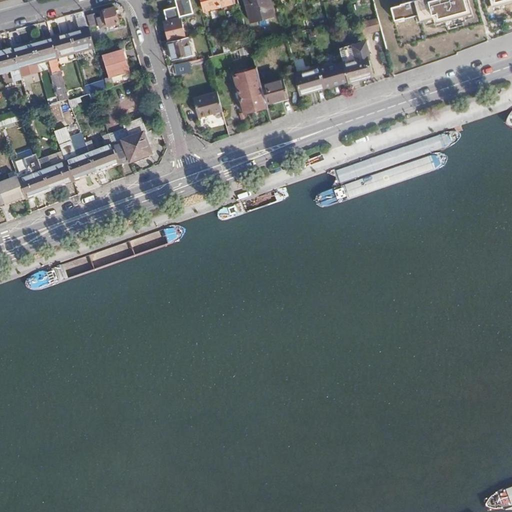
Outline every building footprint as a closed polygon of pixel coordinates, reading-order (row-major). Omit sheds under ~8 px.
[(220,5),(218,0),(201,0),(205,9),(220,5)] [(274,15),(270,0),(245,0),(252,21),(274,15)] [(470,0),(435,0),(433,1),(432,0),(419,0),(395,6),(398,21),(419,16),(421,24),(473,12),(470,0)] [(120,23),(115,6),(100,11),(102,16),(98,17),(101,28),(120,23)] [(193,10),(199,33),(207,31),(200,7),(193,10)] [(83,11),(66,15),(69,25),(75,23),(77,30),(87,27),(83,11)] [(99,27),(95,12),(87,14),(91,29),(99,27)] [(185,34),(180,18),(164,23),(169,39),(185,34)] [(363,22),(366,35),(382,30),(378,18),(363,22)] [(75,53),(93,48),(88,28),(69,33),(75,53)] [(58,58),(75,53),(69,33),(52,37),(58,58)] [(52,37),(33,43),(39,63),(50,60),(58,58),(52,37)] [(191,54),(187,38),(170,43),(174,59),(191,54)] [(349,80),(349,82),(373,75),(368,55),(363,56),(362,54),(369,52),(366,42),(340,49),(344,62),(349,80)] [(39,63),(33,43),(14,48),(19,68),(39,63)] [(19,68),(14,48),(0,51),(0,73),(13,70),(16,81),(22,79),(19,68)] [(128,71),(123,52),(104,57),(110,77),(128,71)] [(58,58),(50,60),(62,102),(69,99),(58,58)] [(189,61),(175,64),(177,73),(192,70),(189,61)] [(320,68),(325,87),(349,80),(344,62),(320,68)] [(415,70),(417,77),(431,72),(429,65),(415,70)] [(295,74),(301,94),(325,87),(320,68),(319,67),(295,74)] [(245,112),(245,111),(266,106),(255,68),(235,75),(245,112)] [(262,85),(267,102),(288,97),(283,79),(262,85)] [(92,92),(104,88),(102,81),(84,86),(86,94),(92,92)] [(122,97),(118,85),(112,87),(116,100),(122,97)] [(200,116),(224,109),(219,89),(195,96),(200,116)] [(69,99),(73,110),(80,108),(78,105),(94,99),(92,92),(86,94),(69,99)] [(51,106),(57,123),(65,120),(59,103),(51,106)] [(249,125),(245,111),(245,112),(240,113),(241,118),(243,117),(246,126),(249,125)] [(0,127),(1,132),(26,125),(22,114),(0,120),(0,127)] [(108,135),(119,164),(130,160),(130,162),(150,155),(144,135),(147,133),(141,119),(125,125),(126,128),(108,135)] [(86,143),(97,173),(119,164),(108,135),(102,137),(105,147),(95,151),(92,141),(86,143)] [(65,162),(72,182),(97,173),(86,143),(77,147),(80,156),(65,162)] [(42,171),(49,191),(72,182),(65,162),(42,171)] [(19,180),(26,200),(49,191),(42,171),(19,180)] [(0,209),(26,200),(19,180),(0,186),(0,209)]
